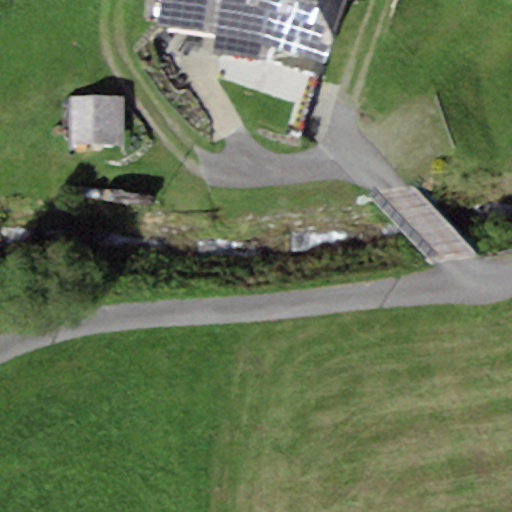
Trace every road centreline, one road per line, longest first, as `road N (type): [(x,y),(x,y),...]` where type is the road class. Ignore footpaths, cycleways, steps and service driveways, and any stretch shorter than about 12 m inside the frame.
road 1 (track): [(470,281),(385,175),(203,174),(115,41),(128,0)]
road 2 (residential): [(511,270),(430,286),(83,322),(0,348)]
